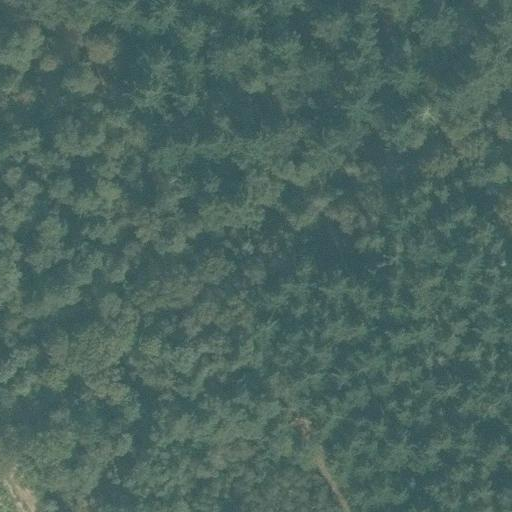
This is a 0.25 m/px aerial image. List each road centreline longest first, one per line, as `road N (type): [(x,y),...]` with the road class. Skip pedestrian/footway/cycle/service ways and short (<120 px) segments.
road 1 (track): [(236,261),(87,0)]
road 2 (track): [(0,429),(236,261)]
road 3 (track): [(380,511),(236,261)]
road 4 (track): [(236,261),(472,110)]
road 5 (track): [(410,0),(472,110)]
